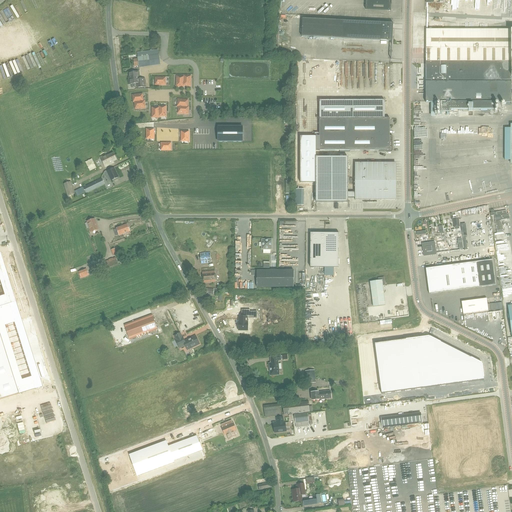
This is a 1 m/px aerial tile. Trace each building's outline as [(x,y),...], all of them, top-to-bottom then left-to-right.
[(365,0),(366,9),(391,10),(391,0),(365,0)] [(303,19),(302,37),(332,38),(331,56),(381,59),(382,41),(392,41),(393,23),(343,21),(303,19)] [(449,110),(453,110),(453,112),(457,112),(457,110),(495,110),(495,103),(504,103),(511,103),(511,105),(511,104),(511,94),(511,76),(511,29),(511,30),(466,30),(426,30),(426,48),(426,103),(440,103),(440,112),(449,112),(449,110)] [(137,53),(138,57),(137,57),(138,67),(149,66),(148,56),(159,54),(158,50),(137,53)] [(148,56),(149,66),(160,64),(159,54),(148,56)] [(328,64),(308,65),(309,91),(329,91),(328,64)] [(139,72),(129,73),(130,80),(129,80),(129,84),(131,84),(132,88),(140,87),(139,79),(139,72)] [(143,101),(142,94),(133,95),(133,102),(135,102),(134,102),(143,101)] [(144,101),(143,101),(134,102),(135,102),(135,109),(145,108),(144,101)] [(300,137),(300,183),(316,183),(316,158),(316,150),(320,150),(344,151),(379,151),(379,152),(392,152),(392,136),(389,136),(389,119),(385,119),(385,101),(319,101),(320,137),(300,137)] [(243,127),(218,127),(218,142),(243,142),(243,127)] [(154,129),(146,128),(145,139),(153,139),(154,129)] [(187,130),(179,129),(179,139),(187,140),(187,130)] [(419,140),(427,140),(427,130),(418,131),(419,140)] [(169,142),(159,141),(159,149),(169,150),(169,142)] [(117,160),(114,154),(107,157),(106,155),(101,158),(105,167),(114,163),(113,161),(117,160)] [(316,183),(316,203),(348,203),(348,198),(355,198),(355,193),(348,193),(348,158),(316,158),(316,183)] [(355,176),(395,176),(395,163),(355,163),(355,176)] [(111,180),(118,177),(114,168),(107,171),(111,180)] [(355,188),(395,188),(395,176),(355,176),(355,188)] [(82,187),(85,192),(85,193),(94,189),(104,184),(101,179),(101,178),(82,187)] [(67,197),(75,195),(71,182),(64,184),(67,197)] [(77,196),(85,192),(82,187),(75,191),(77,196)] [(355,200),(395,200),(395,188),(355,188),(355,193),(355,198),(355,200)] [(303,206),(304,190),(296,189),(295,205),(303,206)] [(497,231),(497,233),(503,232),(503,230),(501,220),(509,219),(509,214),(507,214),(506,210),(496,212),(490,213),(491,216),(497,215),(495,216),(496,221),(495,221),(497,231)] [(91,232),(98,230),(94,219),(87,222),(91,232)] [(119,235),(129,231),(127,225),(117,228),(119,235)] [(418,234),(428,234),(428,226),(418,226),(418,234)] [(338,268),(339,234),(310,233),(310,268),(338,268)] [(272,250),(272,240),(262,240),(262,250),(272,250)] [(434,242),(422,244),(424,256),(436,254),(434,242)] [(201,264),(211,262),(210,252),(200,254),(201,264)] [(94,273),(118,264),(115,258),(92,267),(94,273)] [(429,294),(496,285),(493,260),(426,269),(429,294)] [(9,304),(15,302),(3,266),(0,267),(0,399),(35,389),(35,388),(36,387),(35,383),(33,383),(33,384),(16,389),(0,336),(0,319),(12,316),(14,316),(14,315),(11,306),(11,305),(10,305),(9,306),(9,304)] [(81,279),(89,275),(86,269),(78,272),(81,279)] [(293,270),(257,271),(257,287),(293,287),(293,270)] [(203,282),(216,281),(215,271),(202,273),(203,282)] [(384,278),(379,278),(379,281),(370,282),(374,307),(386,305),(383,285),(385,285),(384,278)] [(464,315),(489,311),(487,299),(462,302),(464,315)] [(180,328),(204,319),(201,311),(187,316),(183,306),(173,309),(180,328)] [(239,322),(238,331),(248,331),(248,322),(247,322),(247,318),(250,318),(250,310),(243,310),(243,317),(241,317),(239,317),(239,322)] [(130,340),(157,330),(152,314),(124,325),(130,340)] [(182,338),(180,334),(175,337),(177,341),(176,341),(179,348),(185,345),(188,350),(199,344),(195,336),(184,342),(182,338)] [(406,340),(375,344),(381,394),(423,389),(484,380),(484,377),(482,364),(482,363),(471,358),(441,342),(430,337),(429,337),(429,336),(406,340)] [(280,356),(275,357),(271,357),(271,361),(271,363),(269,363),(270,368),(270,370),(270,376),(278,375),(278,371),(279,370),(278,361),(281,360),(280,356)] [(337,368),(326,369),(328,382),(339,380),(338,375),(341,375),(340,371),(338,371),(337,368)] [(307,384),(316,383),(314,370),(305,371),(307,384)] [(312,401),(331,399),(331,391),(311,393),(312,401)] [(284,415),(310,412),(309,402),(283,405),(284,415)] [(265,417),(281,416),(279,404),(263,406),(265,417)] [(295,423),(309,422),(308,413),(294,415),(295,423)] [(422,423),(421,414),(397,417),(398,426),(422,423)] [(275,433),(286,431),(285,423),(284,423),(283,417),(276,418),(277,422),(278,422),(278,424),(274,424),(275,433)] [(232,420),(221,425),(222,428),(225,435),(227,434),(229,440),(235,437),(233,431),(236,430),(233,423),(232,420)] [(354,435),(339,438),(340,448),(343,470),(358,468),(355,442),(354,440),(354,435)] [(166,441),(129,455),(137,476),(174,462),(174,461),(202,450),(197,436),(168,447),(166,441)] [(340,448),(325,450),(328,472),(343,470),(340,448)] [(325,450),(312,452),(315,474),(328,472),(325,450)] [(282,470),(283,477),(298,475),(297,468),(282,470)] [(294,502),(302,501),(301,495),(305,494),(304,484),(297,485),(298,489),(292,490),(294,502)] [(310,505),(317,504),(317,503),(322,502),(320,494),(316,495),(317,499),(309,500),(310,505)]
